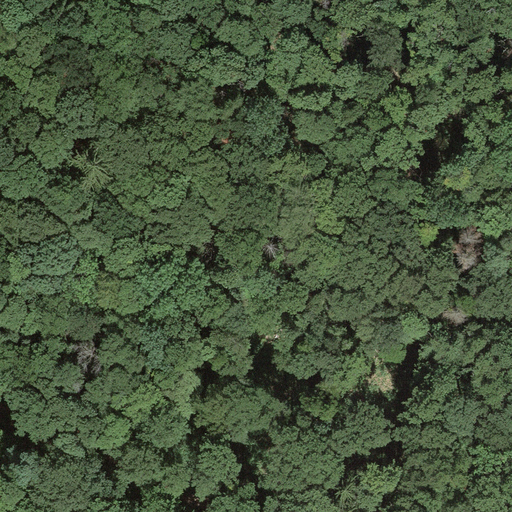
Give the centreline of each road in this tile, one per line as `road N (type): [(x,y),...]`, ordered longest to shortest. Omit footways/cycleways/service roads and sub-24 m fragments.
road 1 (track): [(0,400),(235,511)]
road 2 (track): [(466,112),(371,0)]
